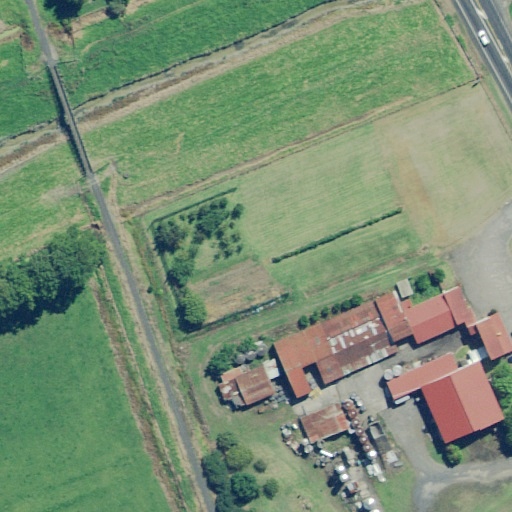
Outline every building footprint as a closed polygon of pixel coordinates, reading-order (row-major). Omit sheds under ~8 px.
[(411,295),(405,280),(395,284),(401,299),(411,295)] [(393,320),(404,346),(406,350),(464,325),(450,295),(393,320)] [(393,320),(384,300),(260,354),(280,401),(404,346),(393,320)] [(486,316),(457,329),(475,370),(504,357),(486,316)] [(491,423),(466,367),(406,393),(431,449),(491,423)] [(262,402),(250,376),(221,389),(232,415),(262,402)] [(322,438),(347,429),(339,408),(299,423),(307,444),(313,442),(313,443),(313,444),(313,445),(314,446),(314,447),(315,447),(316,448),(317,448),(318,449),(319,449),(320,449),(321,448),(322,448),(323,447),(324,446),(324,445),(324,444),(324,443),(324,442),(324,441),(323,440),(323,439),(322,438)] [(342,413),(357,449),(348,453),(354,467),(362,463),(367,475),(379,470),(354,408),(342,413)] [(348,480),(342,464),(335,467),(341,483),(348,480)] [(377,511),(364,482),(354,487),(365,511),(377,511)]
